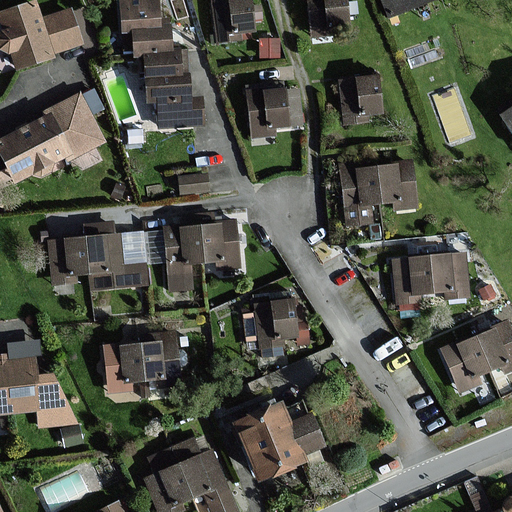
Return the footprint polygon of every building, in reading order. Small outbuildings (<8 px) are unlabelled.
[(122,0),(125,31),(134,31),(136,53),(147,53),(170,51),(169,29),(160,30),(158,0),(122,0)] [(250,0),(212,0),(217,40),(240,38),(239,30),(254,29),(250,0)] [(345,0),(310,0),(315,35),(329,33),(328,24),(348,22),(345,0)] [(383,0),(390,16),(429,0),(383,0)] [(35,3),(0,14),(18,67),(54,56),(53,51),(81,43),(71,11),(41,21),(35,3)] [(279,41),(261,41),(261,57),(279,57),(279,41)] [(181,51),(170,51),(147,53),(149,77),(150,100),(160,100),(161,126),(202,124),(201,98),(189,99),(187,75),(182,75),(181,51)] [(377,75),(340,80),(346,124),(367,121),(366,114),(382,112),(377,75)] [(284,88),(249,90),(253,135),(274,134),(274,126),(287,125),(284,88)] [(80,94),(47,111),(50,116),(69,153),(71,158),(103,141),(80,94)] [(511,108),(503,114),(511,127),(511,108)] [(0,141),(0,148),(16,180),(69,153),(50,116),(0,141)] [(349,224),(372,222),(370,203),(395,200),(396,208),(417,206),(412,160),(393,162),(393,165),(388,165),(365,168),(365,162),(360,163),(342,165),(349,224)] [(207,176),(181,177),(182,191),(208,189),(207,176)] [(170,287),(193,285),(191,263),(216,261),(216,267),(240,265),(237,222),(222,223),(214,224),(184,226),(182,226),(165,228),(170,287)] [(146,283),(141,233),(88,238),(92,272),(93,288),(146,283)] [(65,282),(64,275),(92,272),(88,238),(50,242),(54,283),(65,282)] [(466,252),(451,254),(445,254),(417,257),(410,258),(394,260),(398,306),(423,303),(422,292),(447,289),(448,298),(470,296),(466,252)] [(293,300),(256,304),(262,357),(284,355),(283,336),(296,335),(293,300)] [(511,328),(508,320),(492,327),(492,329),(489,331),(459,343),(458,344),(457,342),(442,349),(461,392),(480,384),(476,375),(502,364),(506,373),(511,370),(511,328)] [(308,323),(297,324),(299,344),(309,343),(308,323)] [(157,342),(123,345),(120,346),(120,344),(104,345),(109,393),(132,390),(132,382),(158,380),(158,388),(180,386),(175,333),(156,335),(157,338),(157,342)] [(0,412),(39,408),(41,426),(76,422),(54,374),(37,376),(35,359),(0,362),(0,412)] [(311,415),(296,421),(291,423),(282,403),(236,422),(248,451),(260,479),(278,472),(306,460),(304,454),(324,445),(311,415)] [(157,474),(146,479),(160,511),(173,511),(183,508),(181,502),(205,491),(213,511),(237,511),(225,485),(211,451),(200,456),(193,439),(150,458),(155,469),(157,474)] [(511,511),(511,496),(509,498),(506,500),(505,503),(504,506),(505,510),(505,511),(501,511),(511,511)] [(104,511),(122,511),(118,503),(104,510),(104,511)]
